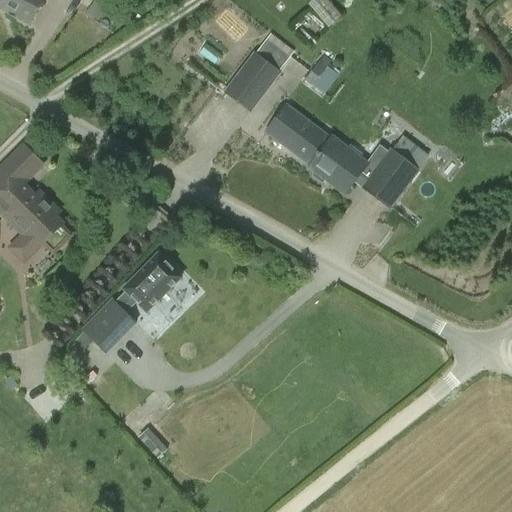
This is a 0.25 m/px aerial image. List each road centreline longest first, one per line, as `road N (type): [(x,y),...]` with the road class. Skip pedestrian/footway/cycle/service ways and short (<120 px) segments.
road 1 (unclassified): [(484,347),(0,77)]
road 2 (track): [(511,364),(484,347),(294,511)]
